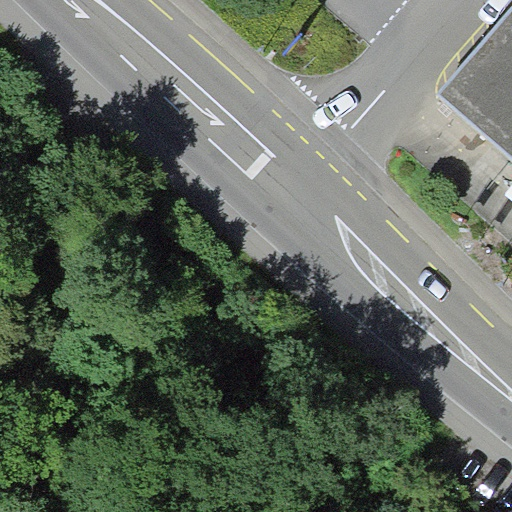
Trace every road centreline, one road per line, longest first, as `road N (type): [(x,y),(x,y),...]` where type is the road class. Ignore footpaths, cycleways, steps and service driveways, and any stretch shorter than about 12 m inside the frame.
road 1 (track): [(100,22),(63,67),(88,123),(282,399),(329,511)]
road 2 (secondary): [(76,0),(511,376)]
